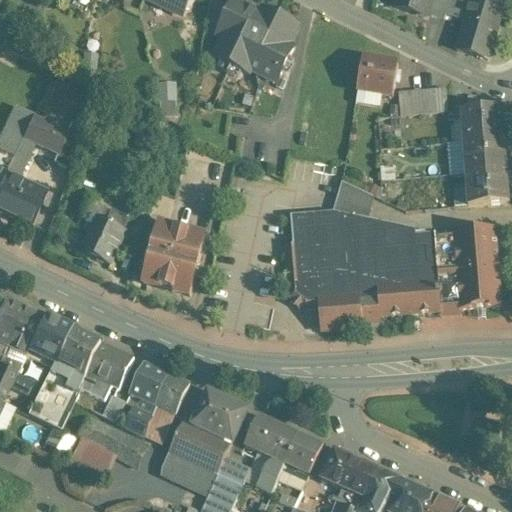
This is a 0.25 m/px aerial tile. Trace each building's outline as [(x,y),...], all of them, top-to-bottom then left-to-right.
[(145,0),(184,18),(186,13),(192,11),(196,3),(194,0),(145,0)] [(211,0),(208,22),(222,29),(235,2),(236,3),(237,0),(211,0)] [(398,0),(396,10),(426,19),(431,0),(398,0)] [(450,0),(431,0),(427,17),(444,22),(446,18),(445,17),(450,0)] [(504,10),(470,0),(450,0),(445,17),(446,18),(466,24),(457,53),(488,62),(504,10)] [(236,3),(235,2),(222,29),(218,38),(223,40),(214,59),(250,76),(252,73),(277,85),(295,50),(290,47),(299,29),(277,18),(275,21),(236,3)] [(399,67),(364,61),(358,93),(394,99),(399,67)] [(162,117),(177,117),(176,83),(161,84),(162,117)] [(446,91),(434,92),(436,116),(448,115),(446,91)] [(434,92),(422,93),(424,117),(436,116),(434,92)] [(422,93),(411,94),(412,118),(424,117),(422,93)] [(411,94),(399,95),(400,119),(412,118),(411,94)] [(0,141),(0,174),(7,177),(24,140),(34,120),(35,118),(15,108),(0,141)] [(501,110),(462,114),(463,128),(468,128),(469,144),(469,145),(503,142),(501,110)] [(140,119),(130,116),(127,125),(136,130),(140,119)] [(67,137),(34,120),(24,140),(35,146),(35,147),(56,157),(57,156),(58,157),(68,138),(66,137),(67,137)] [(68,138),(58,157),(57,156),(56,157),(53,166),(70,173),(86,131),(72,125),(67,137),(66,137),(68,138)] [(24,140),(7,177),(18,183),(35,147),(35,146),(24,140)] [(503,142),(469,145),(469,144),(464,145),(466,160),(470,160),(471,175),(472,176),(506,173),(503,142)] [(506,173),(472,176),(471,175),(467,176),(468,187),(453,188),(455,211),(509,206),(506,173)] [(18,183),(7,177),(0,192),(0,215),(31,230),(47,196),(18,183)] [(374,199),(343,185),(334,215),(369,222),(374,199)] [(157,195),(144,190),(142,196),(155,200),(157,195)] [(155,200),(142,196),(135,216),(148,221),(155,200)] [(106,224),(97,220),(81,252),(111,268),(128,235),(124,233),(130,222),(112,213),(106,224)] [(369,222),(334,215),(291,218),(294,248),(287,249),(291,300),(305,312),(319,311),(321,335),(364,332),(363,322),(442,315),(441,313),(435,238),(435,237),(415,239),(415,232),(369,222)] [(206,240),(159,228),(144,286),(191,299),(206,240)] [(496,232),(454,235),(454,236),(435,238),(441,313),(461,312),(461,314),(478,312),(479,321),(487,321),(486,312),(503,310),(496,232)] [(26,310),(7,302),(0,316),(0,354),(3,349),(6,350),(26,310)] [(45,319),(26,310),(6,350),(26,357),(29,350),(45,319)] [(73,331),(45,319),(29,350),(57,365),(73,331)] [(103,344),(73,331),(57,365),(73,373),(65,388),(78,394),(88,375),(103,344)] [(136,359),(103,344),(88,375),(95,379),(88,393),(99,398),(106,402),(113,387),(120,391),(136,359)] [(21,367),(2,358),(0,362),(0,368),(16,376),(21,367)] [(40,371),(23,363),(21,367),(16,376),(33,385),(40,371)] [(73,373),(57,365),(42,389),(55,395),(39,423),(51,430),(59,434),(78,394),(65,388),(73,373)] [(170,379),(145,367),(130,398),(156,409),(170,379)] [(16,376),(0,368),(0,403),(2,405),(16,376)] [(170,379),(156,409),(176,419),(191,388),(170,379)] [(106,402),(99,398),(91,413),(116,426),(126,406),(115,401),(120,391),(113,387),(106,402)] [(55,395),(42,389),(27,417),(39,423),(55,395)] [(249,414),(209,396),(208,396),(204,394),(200,402),(205,404),(198,417),(191,413),(185,427),(184,426),(163,471),(165,476),(209,497),(225,462),(233,445),(249,414)] [(2,405),(0,408),(0,432),(12,410),(2,405)] [(154,420),(134,411),(125,431),(145,441),(154,420)] [(300,437),(258,418),(245,449),(275,464),(285,469),(286,468),(300,437)] [(114,462),(145,477),(157,452),(89,420),(79,444),(114,462)] [(66,458),(74,441),(59,434),(51,430),(43,447),(66,458)] [(324,449),(300,437),(286,468),(292,470),(310,479),(324,449)] [(114,462),(79,444),(69,464),(105,481),(114,462)] [(379,474),(333,453),(321,482),(347,496),(341,509),(348,511),(360,511),(376,481),(379,474)] [(250,475),(225,462),(209,497),(234,509),(236,508),(250,475)] [(257,464),(249,483),(259,488),(267,469),(257,464)] [(275,464),(267,469),(259,488),(258,490),(273,497),(285,469),(275,464)] [(310,479),(292,470),(285,484),(304,492),(310,479)] [(395,490),(376,481),(364,505),(378,511),(384,511),(391,498),(395,490)] [(401,484),(398,483),(395,490),(391,498),(394,500),(397,501),(391,511),(423,511),(429,496),(401,484)] [(463,511),(433,498),(428,511),(463,511)]
